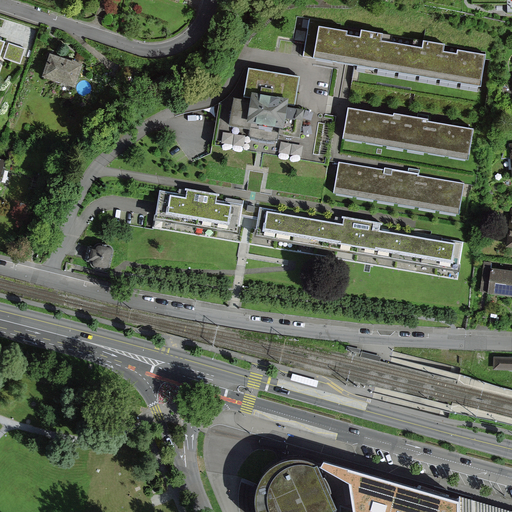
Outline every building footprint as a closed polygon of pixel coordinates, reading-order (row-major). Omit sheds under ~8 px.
[(348,32),(318,27),(312,61),(350,67),(481,90),(487,56),(458,51),(457,56),(443,53),(444,46),(423,42),(422,48),(382,42),(383,35),(361,31),(360,38),(347,36),(348,32)] [(26,48),(9,43),(4,59),(20,64),(26,48)] [(50,54),(42,78),(76,89),(83,65),(50,54)] [(137,70),(119,64),(114,80),(132,86),(137,70)] [(233,98),(228,127),(249,131),(249,136),(252,139),(275,142),(278,140),(279,136),(300,139),(305,112),(294,110),(300,77),(248,69),(243,100),(233,98)] [(417,120),(348,109),(342,139),(469,161),(474,130),(417,120)] [(281,141),(280,152),(302,153),(303,142),(281,141)] [(510,159),(511,181),(511,143),(509,144),(507,150),(504,150),(501,160),(510,159)] [(408,175),(338,163),(333,195),(459,216),(464,184),(408,175)] [(158,191),(153,219),(238,233),(242,210),(243,201),(226,199),(227,196),(185,190),(179,189),(178,194),(158,191)] [(259,213),(254,239),(459,274),(464,244),(379,230),(380,224),(344,217),(343,225),(339,224),(281,214),(282,211),(259,207),(259,213)] [(90,247),(86,262),(91,263),(91,267),(93,269),(98,270),(104,272),(107,271),(109,270),(111,266),(112,259),(113,253),(112,250),(109,246),(105,244),(99,245),(95,246),(93,248),(90,247)] [(483,261),(479,291),(511,294),(511,268),(491,266),(491,261),(483,261)] [(381,357),(362,352),(361,357),(380,362),(381,357)] [(511,358),(494,358),(494,371),(511,371),(511,358)] [(292,374),(291,381),(317,388),(319,381),(292,374)] [(288,456),(281,458),(275,460),(269,464),(263,468),(259,473),(255,479),(252,485),(250,492),(249,498),(249,505),(249,511),(342,511),(342,504),(342,497),(341,490),(338,484),(335,478),(334,475),(331,472),(326,467),(322,464),(321,463),(315,460),(308,457),(301,456),(295,455),(288,456)] [(463,511),(463,504),(324,462),(322,464),(326,467),(331,472),(334,475),(349,483),(353,511),(463,511)] [(511,511),(511,508),(463,495),(463,504),(463,511),(511,511)]
